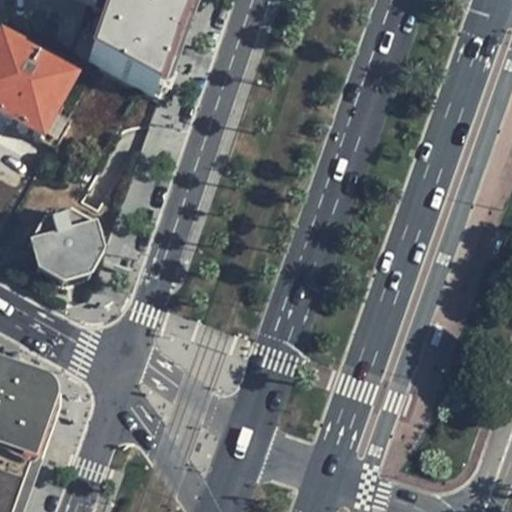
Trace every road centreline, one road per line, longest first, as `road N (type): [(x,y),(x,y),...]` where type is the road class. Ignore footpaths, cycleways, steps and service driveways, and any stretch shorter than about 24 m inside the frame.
road 1 (primary): [(314,511),(493,0)]
road 2 (primary): [(399,0),(245,435)]
road 3 (secondary): [(251,0),(130,353)]
road 4 (secondary): [(116,393),(163,452),(194,511)]
road 5 (secondary): [(245,435),(130,353)]
road 6 (residential): [(0,304),(125,369)]
road 7 (secondary): [(116,393),(74,511)]
